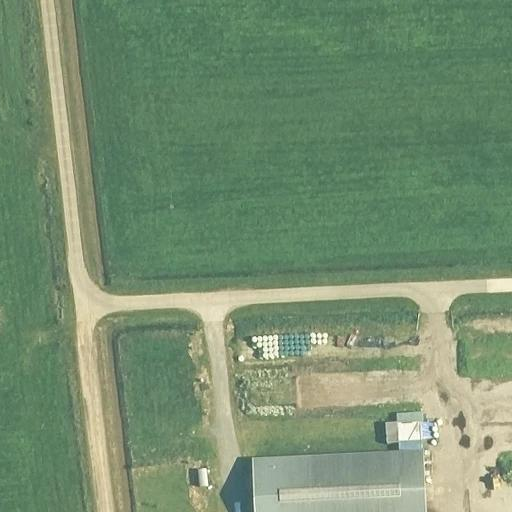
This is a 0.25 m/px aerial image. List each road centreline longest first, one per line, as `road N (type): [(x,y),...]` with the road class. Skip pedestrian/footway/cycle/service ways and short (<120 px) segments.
road 1 (unclassified): [(511,287),(80,308)]
road 2 (unclassified): [(44,0),(80,308)]
road 3 (track): [(80,308),(103,511)]
